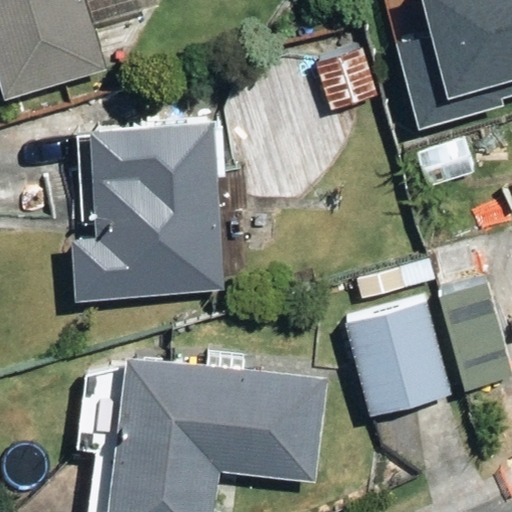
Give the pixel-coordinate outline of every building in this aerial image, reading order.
[(0,0),(0,100),(89,74),(67,0),(0,0)] [(304,62),(320,114),(366,100),(349,48),(304,62)] [(55,244),(60,306),(212,292),(202,180),(210,178),(207,127),(71,136),(79,241),(55,244)] [(407,157),(419,191),(465,174),(453,141),(407,157)] [(377,273),(383,295),(415,287),(408,265),(377,273)] [(425,299),(451,393),(502,379),(475,285),(425,299)] [(334,330),(358,419),(438,397),(412,308),(334,330)] [(89,511),(199,511),(204,474),(301,485),(313,381),(107,360),(89,511)]
